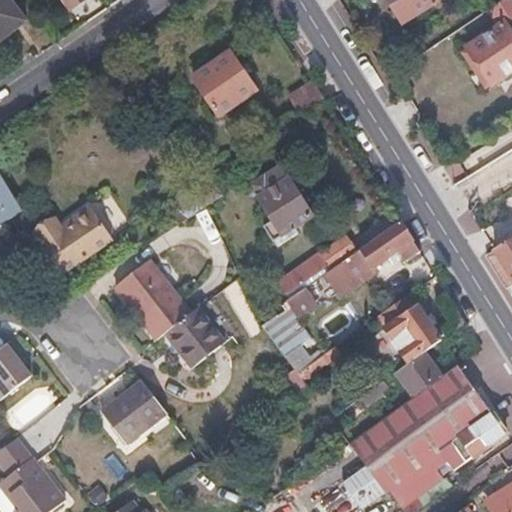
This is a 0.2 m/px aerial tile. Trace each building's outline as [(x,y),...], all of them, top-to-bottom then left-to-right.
[(0,0),(0,42),(27,22),(10,0),(0,0)] [(439,0),(438,0),(390,0),(404,22),(439,0)] [(511,0),(500,0),(489,8),(499,25),(464,46),(489,87),(511,72),(511,27),(508,22),(511,19),(511,0)] [(193,78),(221,118),(258,91),(230,52),(193,78)] [(303,114),(325,100),(313,81),(291,96),(303,114)] [(282,167),(251,186),(273,222),(266,227),(275,241),(313,218),(282,167)] [(223,196),(210,177),(209,174),(175,196),(191,218),(208,207),(223,196)] [(0,197),(0,214),(9,209),(1,196),(0,197)] [(111,243),(90,209),(71,220),(73,223),(62,230),(57,222),(35,236),(60,276),(111,243)] [(330,271),(326,275),(342,297),(379,271),(377,267),(399,251),(406,261),(420,252),(401,221),(357,252),(330,271)] [(327,267),(330,271),(357,252),(347,237),(281,284),(288,294),(327,267)] [(511,238),(495,249),(497,252),(487,259),(495,271),(505,288),(511,284),(511,238)] [(165,334),(192,313),(151,261),(115,289),(156,341),(165,334)] [(385,327),(410,363),(427,351),(442,340),(409,296),(390,309),(397,318),(385,327)] [(282,310),(295,328),(309,319),(293,297),(280,306),(282,310)] [(318,323),(330,340),(354,322),(342,305),(318,323)] [(192,313),(165,334),(191,369),(227,343),(201,306),(192,313)] [(261,325),(295,370),(297,373),(317,360),(295,328),(282,310),(261,325)] [(0,400),(33,375),(9,344),(0,350),(0,400)] [(414,398),(445,376),(427,351),(410,363),(395,374),(414,398)] [(414,398),(354,441),(387,489),(409,474),(415,483),(447,461),(453,470),(506,434),(458,366),(445,376),(414,398)] [(284,376),(301,400),(311,393),(297,373),(295,370),(284,376)] [(168,417),(141,382),(102,411),(128,447),(168,417)] [(384,382),(362,398),(368,407),(391,390),(384,382)] [(34,458),(0,484),(0,487),(17,508),(12,511),(51,511),(67,501),(34,458)] [(511,511),(511,488),(489,503),(494,511),(511,511)] [(145,506),(135,494),(111,511),(156,511),(150,503),(145,506)]
